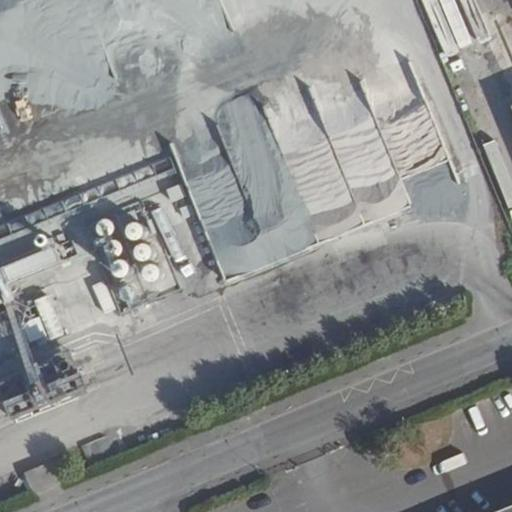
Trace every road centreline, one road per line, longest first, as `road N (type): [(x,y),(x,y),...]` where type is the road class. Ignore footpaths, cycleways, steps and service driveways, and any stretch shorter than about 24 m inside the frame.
road 1 (unknown): [(0,442),(131,386),(414,244),(437,243),(469,264),(509,343)]
road 2 (residential): [(114,502),(511,342)]
road 3 (unknown): [(0,176),(371,0)]
road 4 (unknown): [(511,441),(336,509)]
